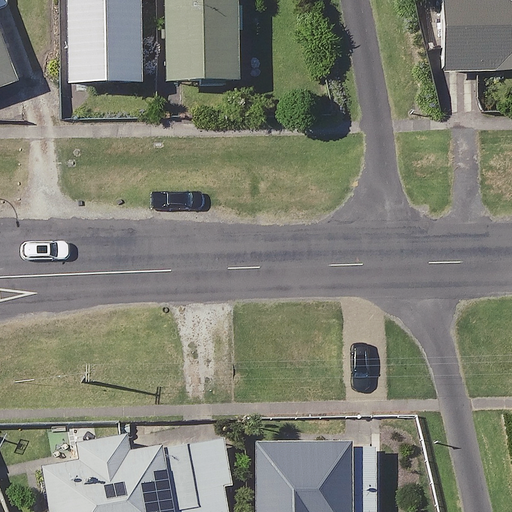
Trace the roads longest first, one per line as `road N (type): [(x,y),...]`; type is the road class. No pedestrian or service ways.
road 1 (tertiary): [(0,279),(413,262)]
road 2 (residential): [(357,0),(383,197),(413,262)]
